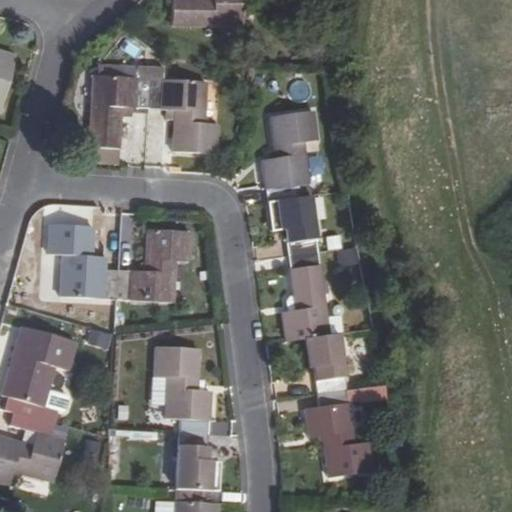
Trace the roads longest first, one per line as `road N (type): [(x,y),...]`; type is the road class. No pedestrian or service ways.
road 1 (residential): [(18,186),(220,202),(261,469),(260,511)]
road 2 (residential): [(70,15),(18,186)]
